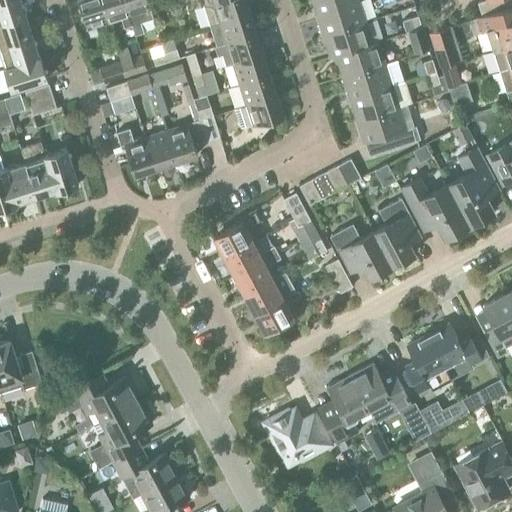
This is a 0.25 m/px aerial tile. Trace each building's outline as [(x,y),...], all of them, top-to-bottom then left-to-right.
[(21,0),(0,0),(0,22),(26,15),(21,0)] [(96,26),(110,21),(103,0),(78,0),(87,29),(88,29),(90,36),(98,34),(96,26)] [(134,25),(125,0),(103,0),(110,21),(122,18),(126,28),(134,25)] [(125,0),(134,25),(137,34),(145,31),(142,22),(154,19),(147,0),(125,0)] [(211,24),(250,11),(247,2),(253,0),(202,0),(203,4),(204,3),(211,24)] [(311,0),(316,13),(355,0),(311,0)] [(323,34),(366,21),(358,0),(355,0),(316,13),(323,34)] [(482,15),(511,5),(511,0),(482,0),(478,2),(482,15)] [(473,34),(487,29),(493,50),(502,47),(511,43),(511,5),(482,15),(469,19),(473,34)] [(217,44),(257,32),(250,11),(211,24),(217,44)] [(0,44),(32,35),(26,15),(0,22),(0,44)] [(410,17),(413,29),(422,27),(418,15),(410,17)] [(330,56),(378,41),(372,42),(366,21),(323,34),(330,56)] [(448,26),(431,32),(439,55),(455,50),(448,26)] [(417,41),(426,38),(422,27),(413,29),(417,41)] [(226,65),(233,63),(264,53),(257,32),(217,44),(218,46),(216,47),(219,56),(223,55),(226,65)] [(32,35),(0,44),(0,52),(4,66),(39,55),(32,35)] [(342,76),(385,62),(378,41),(330,56),(330,57),(336,55),(342,76)] [(493,50),(500,69),(509,66),(511,65),(511,43),(502,47),(493,50)] [(165,52),(168,60),(180,57),(177,48),(165,52)] [(156,64),(168,60),(165,52),(153,56),(156,64)] [(239,83),(270,73),(264,53),(233,63),(239,83)] [(130,58),(122,60),(126,74),(134,71),(146,67),(142,54),(130,58)] [(39,55),(4,66),(3,67),(10,89),(47,78),(40,55),(39,55)] [(349,98),(392,84),(405,80),(399,58),(385,62),(342,76),(349,98)] [(424,61),(427,73),(436,70),(432,58),(424,61)] [(100,67),(104,80),(120,76),(126,74),(122,60),(100,67)] [(193,75),(201,73),(197,61),(189,63),(193,75)] [(177,62),(149,69),(154,90),(171,86),(176,107),(187,105),(177,62)] [(511,65),(509,66),(500,69),(511,104),(511,103),(511,65)] [(436,70),(427,73),(431,85),(440,82),(436,70)] [(456,83),(453,71),(444,74),(448,86),(456,83)] [(201,73),(193,75),(197,87),(205,84),(201,73)] [(246,104),(277,94),(270,73),(239,83),(246,104)] [(128,80),(132,93),(140,91),(136,78),(128,80)] [(110,100),(132,93),(128,80),(106,87),(110,100)] [(25,91),(28,101),(52,93),(49,83),(25,91)] [(392,84),(349,98),(356,119),(399,106),(392,84)] [(57,107),(56,106),(52,93),(28,101),(33,115),(57,107)] [(22,94),(6,99),(11,114),(27,109),(22,94)] [(234,107),(240,126),(252,123),(253,126),(284,116),(277,94),(246,104),(234,107)] [(0,117),(11,114),(6,99),(0,100),(0,117)] [(201,118),(213,114),(211,106),(199,109),(201,118)] [(416,125),(406,128),(399,106),(356,119),(364,143),(391,134),(395,146),(420,138),(416,125)] [(208,139),(201,118),(199,109),(197,110),(200,118),(187,122),(187,123),(167,130),(177,161),(197,154),(194,144),(208,139)] [(201,118),(208,139),(220,136),(213,114),(201,118)] [(447,133),(455,148),(474,138),(466,123),(447,133)] [(134,174),(156,167),(146,136),(134,140),(130,127),(116,132),(120,145),(124,144),(134,174)] [(156,167),(177,161),(167,130),(146,136),(156,167)] [(37,195),(55,190),(56,191),(58,190),(47,153),(42,140),(22,147),(26,161),(37,195)] [(511,147),(509,143),(487,154),(505,187),(511,182),(511,147)] [(487,198),(501,190),(478,146),(458,156),(467,173),(448,183),(469,223),(494,210),(487,198)] [(47,153),(58,190),(59,190),(60,192),(76,187),(75,185),(78,184),(67,147),(47,153)] [(0,156),(0,208),(2,208),(2,211),(14,207),(13,204),(17,203),(16,202),(5,168),(2,156),(0,156)] [(361,177),(351,158),(338,165),(348,184),(361,177)] [(16,202),(37,195),(26,161),(5,168),(16,202)] [(325,171),(336,190),(348,184),(338,165),(325,171)] [(322,198),(336,190),(325,171),(312,178),(322,198)] [(469,223),(448,183),(428,193),(419,177),(400,187),(424,232),(438,224),(445,237),(469,223)] [(309,204),(322,198),(312,178),(299,185),(309,204)] [(294,216),(305,210),(296,191),(284,198),(294,216)] [(410,244),(422,237),(401,197),(379,209),(387,224),(374,231),(391,265),(414,253),(410,244)] [(213,236),(223,254),(256,237),(250,225),(261,219),(256,209),(239,218),(241,221),(213,236)] [(294,216),(298,225),(310,219),(305,210),(294,216)] [(391,265),(374,231),(360,238),(353,223),(330,235),(350,273),(363,267),(369,277),(391,265)] [(256,237),(223,254),(233,274),(278,250),(274,244),(263,250),(256,237)] [(318,254),(327,249),(321,238),(313,242),(318,254)] [(278,250),(233,274),(244,293),(277,276),(269,262),(281,256),(278,250)] [(329,271),(342,265),(338,258),(326,264),(329,271)] [(342,265),(329,271),(340,292),(352,285),(342,265)] [(277,276),(244,293),(253,312),(286,294),(295,290),(286,271),(277,276)] [(290,300),(301,294),(298,288),(295,290),(286,294),(253,312),(265,333),(298,315),(290,300)] [(511,344),(511,303),(506,292),(483,305),(485,309),(475,314),(484,331),(497,357),(508,351),(506,348),(511,344)] [(449,322),(428,334),(445,365),(451,376),(482,359),(471,338),(461,344),(449,322)] [(430,387),(451,376),(445,365),(428,334),(407,345),(418,366),(408,371),(419,393),(430,387)] [(0,343),(0,388),(1,393),(24,385),(25,389),(43,384),(32,350),(14,356),(9,340),(0,343)] [(411,403),(399,381),(386,387),(374,363),(350,375),(368,409),(376,422),(411,403)] [(358,415),(368,409),(350,375),(339,381),(338,380),(325,386),(329,393),(330,392),(334,398),(318,407),(337,443),(359,431),(353,420),(356,418),(358,415)] [(100,420),(137,400),(130,387),(131,387),(126,376),(100,389),(94,378),(61,396),(69,411),(83,403),(88,412),(95,409),(100,420)] [(470,397),(455,403),(465,429),(480,423),(470,397)] [(105,443),(90,451),(99,468),(113,460),(143,445),(135,432),(151,424),(145,413),(144,413),(137,400),(100,420),(94,423),(100,434),(105,443)] [(420,409),(432,432),(448,424),(436,401),(420,409)] [(288,409),(263,422),(280,453),(282,453),(286,459),(314,445),(317,451),(332,444),(315,412),(301,419),(299,415),(296,417),(292,410),(288,409)] [(383,440),(370,447),(377,459),(390,452),(383,440)] [(485,450),(485,449),(457,464),(479,506),(507,491),(500,478),(511,471),(511,461),(501,441),(485,450)] [(141,493),(176,474),(165,453),(150,460),(143,445),(113,460),(133,497),(141,493)] [(410,464),(424,491),(395,507),(397,511),(447,511),(441,501),(454,494),(432,452),(410,464)] [(148,506),(140,510),(140,511),(160,511),(189,497),(176,474),(141,493),(148,506)] [(0,511),(10,511),(17,510),(8,481),(0,483),(0,511)] [(38,511),(37,511),(65,511),(67,504),(41,498),(38,511)]
